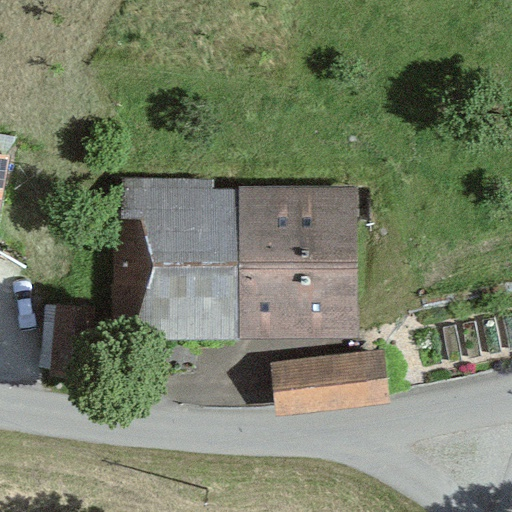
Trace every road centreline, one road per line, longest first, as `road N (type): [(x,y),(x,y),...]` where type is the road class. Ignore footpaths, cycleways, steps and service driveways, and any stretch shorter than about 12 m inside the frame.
road 1 (unclassified): [(327,426),(173,426),(0,404)]
road 2 (unclassified): [(511,394),(327,426)]
road 3 (unclassified): [(327,426),(449,511)]
